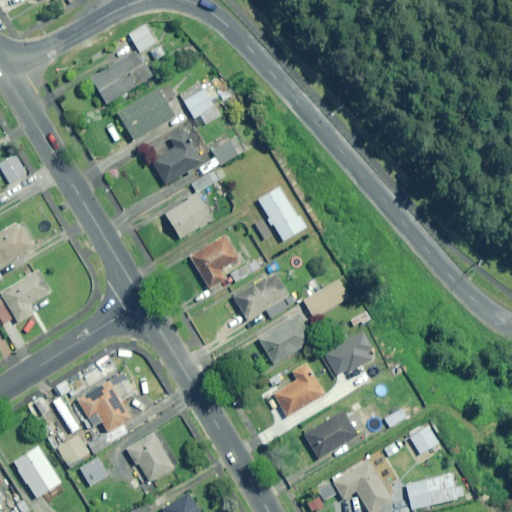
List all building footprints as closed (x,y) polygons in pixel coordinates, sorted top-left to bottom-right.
[(155,45),(145,26),(128,36),(139,54),(155,45)] [(150,79),(135,53),(90,80),(106,106),(150,79)] [(174,118),(158,90),(116,114),(133,142),(174,118)] [(219,117),(203,91),(183,103),(193,119),(199,115),(205,125),(219,117)] [(202,165),(183,132),(169,141),(174,149),(151,162),(165,187),(202,165)] [(237,156),(229,142),(211,152),(220,167),(237,156)] [(26,175),(14,154),(0,162),(0,168),(9,185),(26,175)] [(218,182),(212,173),(191,186),(197,194),(218,182)] [(296,218),(279,189),(258,202),(282,243),(305,229),(298,217),(296,218)] [(213,221),(198,195),(164,216),(179,241),(213,221)] [(0,267),(36,247),(21,222),(0,234),(0,267)] [(239,260),(225,237),(189,258),(209,291),(226,281),(220,272),(239,260)] [(51,294),(38,272),(0,294),(0,295),(17,324),(33,315),(29,307),(51,294)] [(271,319),(297,304),(292,294),(288,297),(276,275),(233,298),(246,322),(266,311),(271,319)] [(338,283),(303,303),(313,321),(348,300),(338,283)] [(0,326),(12,319),(0,298),(0,326)] [(370,320),(363,310),(348,320),(355,330),(370,320)] [(309,325),(303,328),(297,317),(257,340),(272,367),(312,344),(310,340),(316,336),(309,325)] [(319,352),(308,358),(313,367),(324,361),(319,352)] [(406,373),(398,363),(389,369),(396,380),(406,373)] [(273,394),(287,418),(307,407),(309,410),(316,405),(315,402),(323,398),(304,364),(288,373),(294,383),(273,394)] [(352,386),(344,373),(328,382),(336,396),(352,386)] [(135,395),(122,374),(77,401),(93,428),(101,424),(107,434),(131,421),(121,403),(135,395)] [(65,383),(55,388),(62,399),(71,393),(65,383)] [(60,398),(51,403),(71,437),(80,431),(60,398)] [(50,413),(43,400),(35,404),(42,417),(50,413)] [(407,418),(394,402),(378,414),(391,430),(407,418)] [(318,462),(359,438),(343,411),(302,435),(318,462)] [(428,426),(408,438),(419,456),(438,445),(428,426)] [(110,445),(104,435),(88,446),(94,456),(110,445)] [(172,470),(152,436),(126,451),(136,468),(138,466),(149,484),(172,470)] [(89,454),(78,437),(57,450),(68,467),(89,454)] [(394,443),(382,449),(388,459),(399,452),(394,443)] [(59,484),(37,449),(13,464),(35,499),(59,484)] [(344,500),(355,493),(367,511),(380,511),(394,503),(390,498),(399,493),(393,483),(397,481),(380,454),(334,485),(344,500)] [(109,476),(98,458),(79,470),(90,487),(109,476)] [(453,474),(406,485),(412,510),(459,500),(453,474)] [(198,511),(189,495),(162,510),(162,511),(198,511)]
